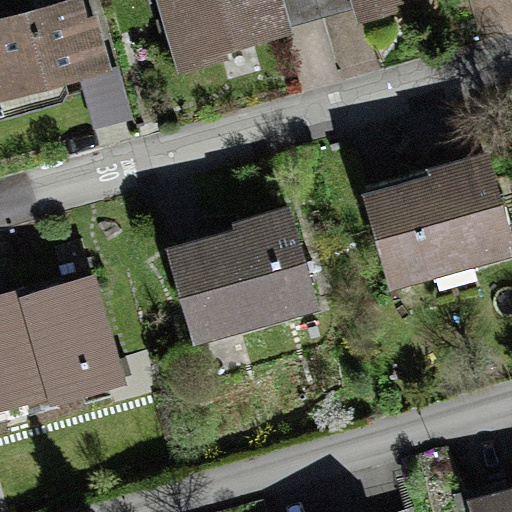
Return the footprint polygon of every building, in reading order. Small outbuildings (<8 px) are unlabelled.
[(60,77),(100,66),(89,28),(81,30),(72,0),(66,0),(0,18),(0,113),(60,97),(64,90),(60,77)] [(320,10),(317,0),(164,0),(182,62),(219,52),(217,44),(284,25),(282,21),(320,10)] [(399,1),(398,0),(317,0),(320,10),(355,0),(358,0),(362,12),(399,1)] [(485,155),(434,169),(436,175),(368,194),(391,277),(510,243),(485,155)] [(171,249),(195,332),(313,298),(288,210),(237,224),(239,230),(171,249)] [(88,274),(26,292),(25,284),(0,291),(0,374),(13,371),(20,400),(51,392),(52,399),(119,380),(88,274)] [(511,511),(511,487),(471,500),(474,511),(511,511)]
